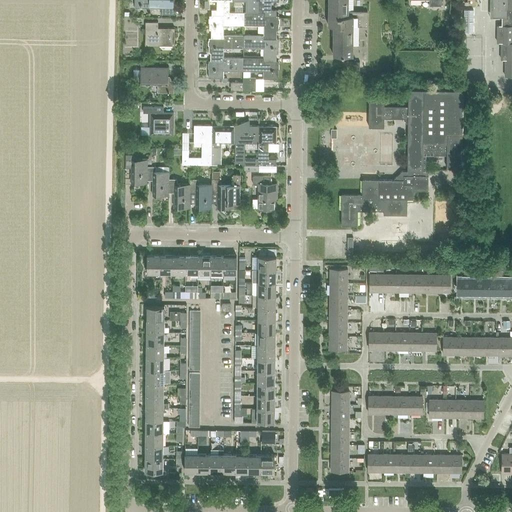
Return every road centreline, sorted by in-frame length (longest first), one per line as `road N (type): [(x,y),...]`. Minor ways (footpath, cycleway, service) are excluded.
road 1 (residential): [(125,511),(127,236),(294,238)]
road 2 (residential): [(296,105),(188,104),(189,0)]
road 3 (residential): [(364,366),(365,315),(511,316)]
road 4 (residential): [(364,366),(364,437),(470,438),(485,446)]
road 5 (residential): [(364,366),(511,372)]
road 6 (unclassified): [(292,511),(293,366)]
road 7 (unclassified): [(294,238),(296,105)]
road 8 (unclassified): [(293,366),(294,238)]
